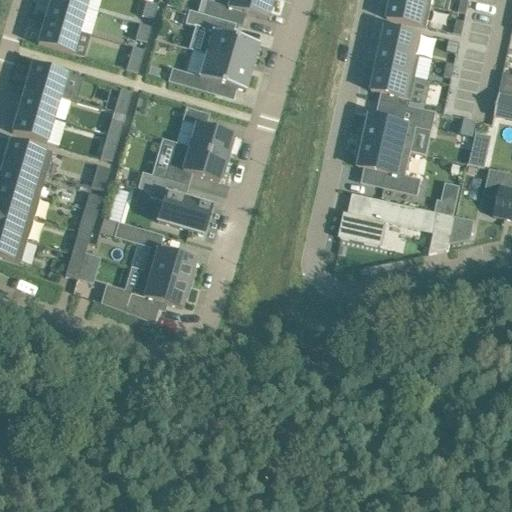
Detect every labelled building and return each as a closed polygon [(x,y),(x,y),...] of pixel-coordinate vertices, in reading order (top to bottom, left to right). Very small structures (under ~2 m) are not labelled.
[(85,10),(51,0),(50,0),(44,23),(79,33),(85,10)] [(51,0),(85,10),(88,0),(51,0)] [(271,14),(274,0),(221,0),(220,7),(208,3),(204,17),(235,26),(241,28),(245,16),(265,21),(268,13),(271,14)] [(431,9),(392,0),(387,21),(426,30),(431,9)] [(392,0),(431,9),(432,0),(392,0)] [(461,1),(458,14),(466,16),(469,2),(461,1)] [(141,18),(153,21),(157,6),(146,3),(141,18)] [(193,52),(193,53),(252,70),(259,46),(232,38),(235,26),(204,17),(188,12),(184,25),(191,27),(195,28),(206,32),(200,54),(193,52)] [(457,22),(454,36),(462,38),(465,24),(457,22)] [(72,56),(79,33),(44,23),(37,46),(72,56)] [(135,41),(146,45),(151,29),(139,26),(135,41)] [(386,29),(381,50),(416,57),(421,37),(386,29)] [(458,56),(460,45),(449,43),(446,54),(458,56)] [(144,52),(132,49),(126,72),(137,75),(144,52)] [(416,57),(381,50),(376,71),(415,80),(420,58),(416,57)] [(252,70),(193,53),(205,56),(199,79),(171,71),(167,84),(214,97),(217,85),(236,91),(245,93),(252,70)] [(32,65),(25,88),(60,98),(62,90),(71,93),(74,85),(64,82),(66,75),(32,65)] [(452,81),(455,67),(447,65),(444,79),(452,81)] [(150,68),(148,75),(157,78),(159,71),(150,68)] [(415,80),(376,71),(371,93),(410,102),(415,80)] [(511,77),(503,75),(499,95),(511,97),(511,77)] [(60,98),(25,88),(18,111),(53,121),(60,98)] [(120,91),(113,114),(125,117),(131,94),(120,91)] [(511,99),(499,96),(495,118),(511,121),(511,99)] [(139,97),(136,108),(143,110),(146,99),(139,97)] [(365,139),(364,144),(411,154),(416,130),(432,134),(436,115),(401,107),(397,124),(370,118),(368,125),(365,124),(361,138),(365,139)] [(175,145),(225,160),(226,157),(227,153),(231,154),(234,141),(231,140),(232,136),(205,128),(209,117),(185,110),(181,123),(193,126),(195,127),(189,149),(175,145)] [(46,144),(53,121),(18,111),(12,134),(46,144)] [(465,121),(461,136),(473,139),(476,123),(472,122),(465,121)] [(111,122),(107,137),(118,140),(122,125),(111,122)] [(118,140),(107,137),(100,160),(111,164),(118,140)] [(9,142),(3,164),(45,176),(52,154),(9,142)] [(411,154),(364,144),(363,148),(359,147),(356,161),(360,162),(359,169),(386,175),(382,191),(418,199),(421,182),(406,178),(411,154)] [(225,160),(175,145),(164,181),(188,188),(191,176),(218,184),(219,181),(223,182),(226,169),(223,168),(225,160)] [(471,154),(468,169),(484,172),(487,157),(471,154)] [(45,176),(3,164),(0,173),(0,187),(39,199),(45,176)] [(97,167),(90,190),(103,193),(109,171),(97,167)] [(511,176),(490,172),(484,198),(498,201),(494,219),(511,222),(511,176)] [(188,188),(164,181),(142,174),(137,191),(145,193),(148,194),(147,199),(162,203),(156,223),(159,224),(194,234),(203,237),(211,207),(184,200),(188,188)] [(39,199),(0,187),(0,211),(32,221),(39,199)] [(84,212),(96,215),(101,200),(88,196),(84,212)] [(339,240),(382,249),(387,226),(420,233),(425,212),(373,201),(371,212),(366,211),(364,219),(344,215),(339,240)] [(454,219),(456,208),(439,204),(436,215),(438,215),(454,219)] [(0,211),(0,235),(26,243),(32,221),(0,211)] [(429,256),(448,253),(450,247),(451,240),(456,219),(454,219),(438,215),(429,256)] [(82,218),(77,234),(90,237),(94,222),(82,218)] [(474,224),(456,219),(451,240),(450,247),(470,243),(474,224)] [(149,250),(142,272),(191,287),(196,272),(193,271),(195,262),(159,251),(163,238),(117,225),(113,239),(149,250)] [(26,243),(0,235),(0,259),(19,265),(26,243)] [(75,241),(71,256),(83,260),(84,258),(88,244),(75,241)] [(83,260),(71,256),(64,278),(77,282),(79,274),(83,260)] [(83,260),(79,274),(94,278),(99,262),(84,258),(83,260)] [(191,287),(142,272),(135,295),(105,287),(100,306),(153,326),(160,304),(181,310),(184,301),(187,302),(191,287)]
